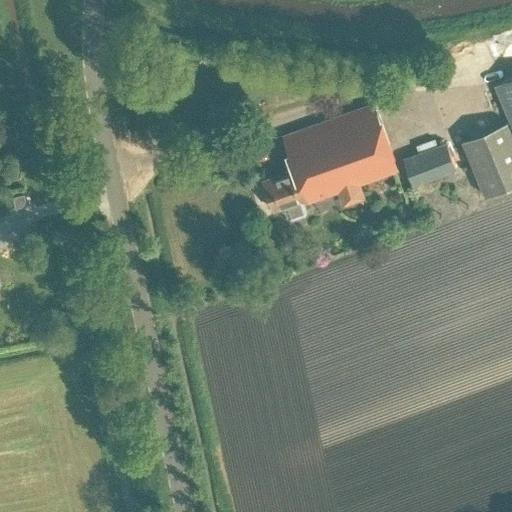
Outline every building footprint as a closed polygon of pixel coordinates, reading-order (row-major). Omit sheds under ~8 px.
[(511,75),(495,82),(511,124),(511,75)] [(303,198),(359,180),(398,167),(374,102),(283,134),(295,166),(263,178),(269,194),(266,197),(269,204),(272,205),(274,208),(285,204),(288,216),(292,218),(305,213),(306,206),(303,198)] [(511,181),(511,130),(507,119),(461,138),(484,193),(511,181)] [(406,153),(409,163),(416,182),(457,167),(447,139),(406,153)] [(24,192),(13,195),(13,196),(15,206),(22,205),(26,198),(25,194),(24,192)]
